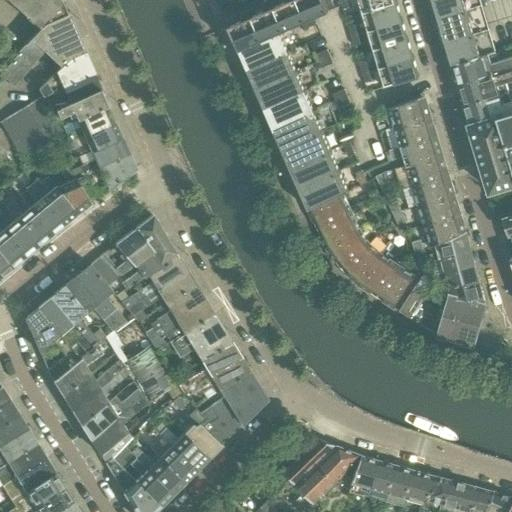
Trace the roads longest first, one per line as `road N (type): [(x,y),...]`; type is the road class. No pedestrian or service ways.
road 1 (residential): [(511,313),(416,0)]
road 2 (residential): [(309,410),(222,287),(168,173)]
road 3 (residential): [(0,308),(168,173)]
road 4 (residential): [(309,410),(511,475)]
road 5 (residential): [(107,511),(0,332)]
road 6 (residential): [(168,173),(92,0)]
road 7 (residential): [(202,511),(309,410)]
